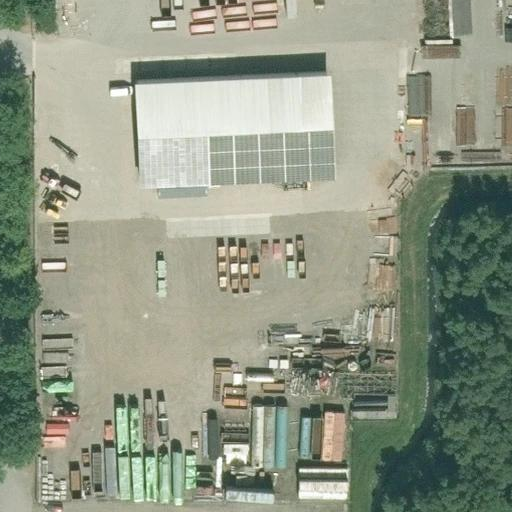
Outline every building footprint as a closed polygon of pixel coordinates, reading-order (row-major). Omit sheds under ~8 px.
[(442,107),(442,72),(426,72),(425,82),(403,82),(403,107),(442,107)] [(136,82),(140,178),(332,170),(328,74),(136,82)] [(457,142),(474,143),(474,109),(458,109),(457,142)] [(344,414),(313,413),(312,458),(343,459),(344,414)] [(217,416),(188,418),(190,466),(219,465),(217,416)]
